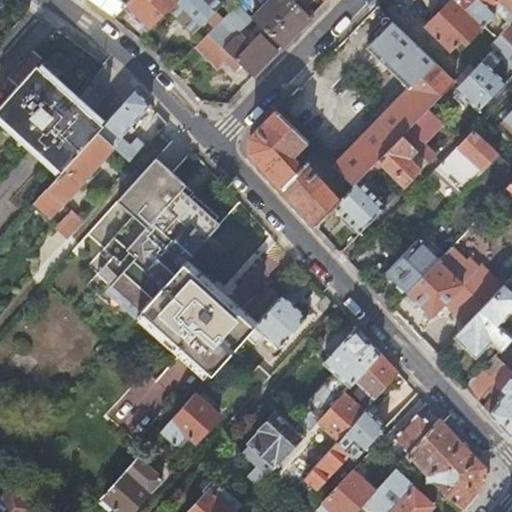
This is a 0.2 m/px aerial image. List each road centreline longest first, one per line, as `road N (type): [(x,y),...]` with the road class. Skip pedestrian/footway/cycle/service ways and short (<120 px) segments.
road 1 (residential): [(212,144),(511,463)]
road 2 (residential): [(52,0),(145,72),(212,144)]
road 3 (residential): [(354,0),(212,144)]
